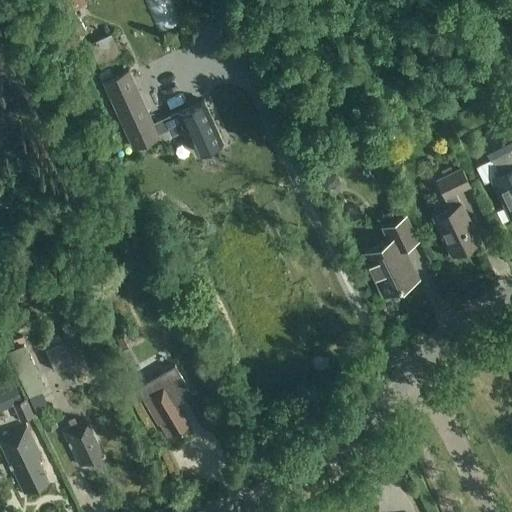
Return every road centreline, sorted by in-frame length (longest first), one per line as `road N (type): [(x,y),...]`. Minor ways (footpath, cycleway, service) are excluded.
road 1 (unclassified): [(229,511),(328,458),(407,377)]
road 2 (residential): [(489,511),(442,418),(407,377)]
road 3 (unclassified): [(407,377),(449,332),(511,291)]
